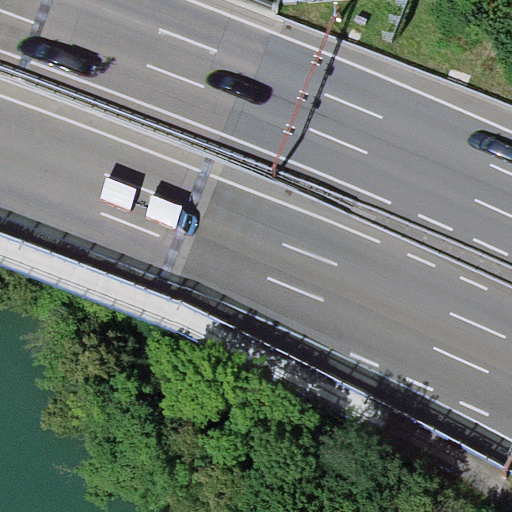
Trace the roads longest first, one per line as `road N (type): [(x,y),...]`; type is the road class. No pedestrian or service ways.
road 1 (motorway): [(0,154),(511,363)]
road 2 (motorway): [(511,193),(27,0)]
